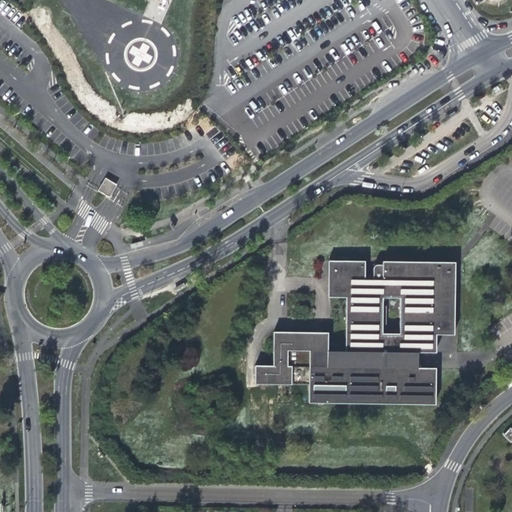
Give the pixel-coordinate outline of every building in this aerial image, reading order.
[(109,197),(117,184),(105,177),(97,191),(109,197)] [(253,384),(307,385),(307,395),(397,397),(403,402),(419,402),(430,392),(430,380),(422,372),(417,367),(417,353),(425,354),(426,330),(435,330),(449,331),(449,317),(452,317),(454,262),(381,261),(382,265),(377,264),(375,265),(374,267),(374,268),(374,279),(363,279),(363,261),(345,260),(345,263),(331,263),(331,290),(344,290),(344,298),(343,352),(326,352),(322,351),(322,346),(312,346),(312,351),(299,351),(299,341),(290,341),(290,331),(272,331),(271,366),(253,365),(253,384)] [(452,336),(452,317),(449,317),(449,331),(435,330),(435,335),(452,336)] [(435,354),(435,335),(435,330),(426,330),(425,354),(435,354)] [(327,332),(290,331),(290,341),(299,341),(299,351),(312,351),(312,346),(322,346),(322,351),(326,352),(327,332)] [(435,372),(422,372),(430,380),(430,392),(419,402),(403,402),(397,397),(307,395),(307,405),(434,408),(435,372)] [(511,443),(511,441),(511,427),(503,435),(511,443)]
